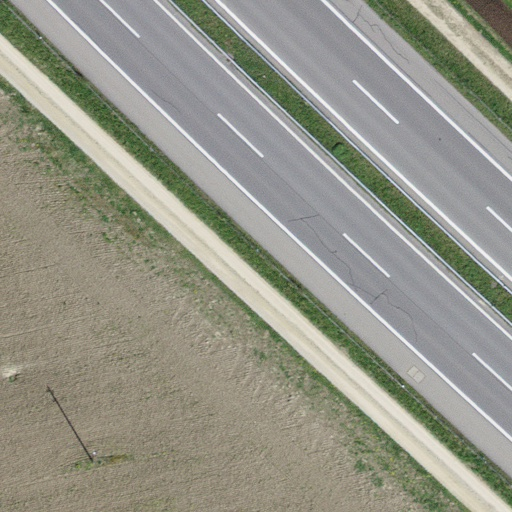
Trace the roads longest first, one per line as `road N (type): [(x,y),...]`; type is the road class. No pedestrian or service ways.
road 1 (track): [(503,511),(0,36)]
road 2 (motorway): [(90,0),(511,406)]
road 3 (motorway): [(511,236),(266,0)]
road 4 (track): [(511,83),(425,0)]
